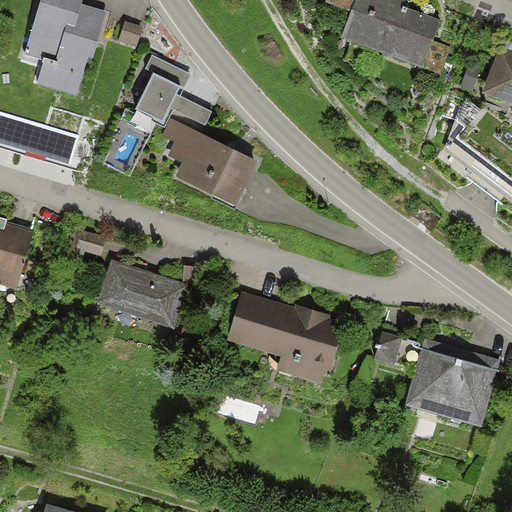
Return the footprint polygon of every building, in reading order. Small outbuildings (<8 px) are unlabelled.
[(85,0),(40,0),(24,56),(44,62),(36,89),(78,102),(105,13),(84,7),(85,0)] [(410,0),(355,0),(340,39),(426,72),(448,14),(410,0)] [(511,41),(503,38),(483,92),(511,102),(511,41)] [(181,97),(193,74),(153,55),(146,68),(154,72),(137,109),(163,122),(171,107),(206,124),(212,112),(181,97)] [(85,119),(0,93),(0,137),(73,159),(85,119)] [(449,148),(511,195),(511,125),(511,126),(482,103),(449,148)] [(255,161),(173,121),(166,135),(193,148),(179,175),(235,203),(255,161)] [(34,233),(0,222),(0,280),(18,286),(34,233)] [(97,268),(105,241),(80,233),(71,260),(97,268)] [(113,263),(99,303),(177,330),(190,290),(113,263)] [(345,323),(243,295),(230,343),(282,357),(278,372),(327,385),(345,323)] [(413,370),(404,406),(482,426),(496,371),(424,352),(426,342),(382,331),(375,360),(413,370)]
